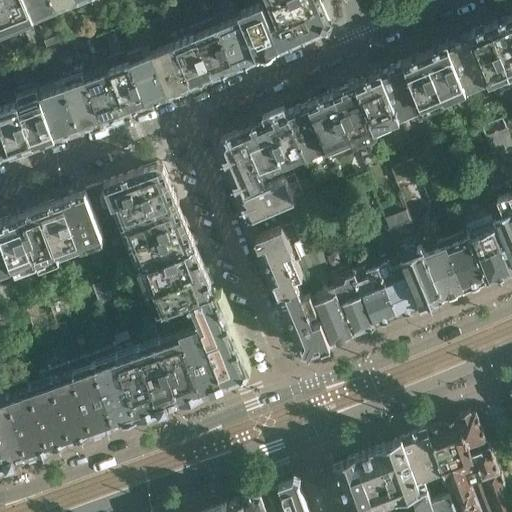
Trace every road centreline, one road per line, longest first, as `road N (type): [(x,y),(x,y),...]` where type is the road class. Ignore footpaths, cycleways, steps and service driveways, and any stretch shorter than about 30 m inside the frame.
road 1 (secondary): [(288,391),(0,494)]
road 2 (residential): [(288,391),(180,116)]
road 3 (secondary): [(511,298),(288,391)]
road 4 (secondary): [(300,436),(511,350)]
road 5 (secondary): [(98,511),(300,436)]
road 6 (residential): [(180,116),(368,35)]
road 7 (residential): [(0,181),(180,116)]
